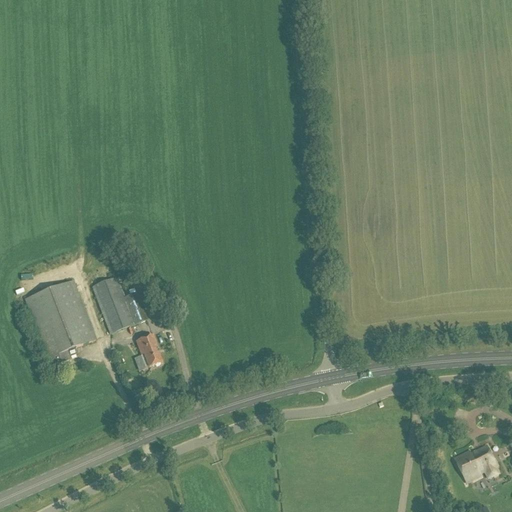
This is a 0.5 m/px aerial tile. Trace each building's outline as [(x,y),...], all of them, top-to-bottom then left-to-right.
[(123,300),(115,280),(92,289),(110,336),(147,322),(137,295),(123,300)] [(51,369),(71,361),(67,352),(95,341),(73,283),(25,302),(51,369)] [(162,364),(157,351),(158,351),(152,337),(136,343),(141,357),(143,356),(148,369),(155,367),(156,368),(160,366),(160,365),(162,364)] [(493,422),(498,420),(494,413),(489,416),(493,422)] [(496,467),(487,448),(470,456),(470,454),(454,461),(467,485),(481,477),(480,475),(485,473),(488,480),(498,475),(495,468),(496,467)]
